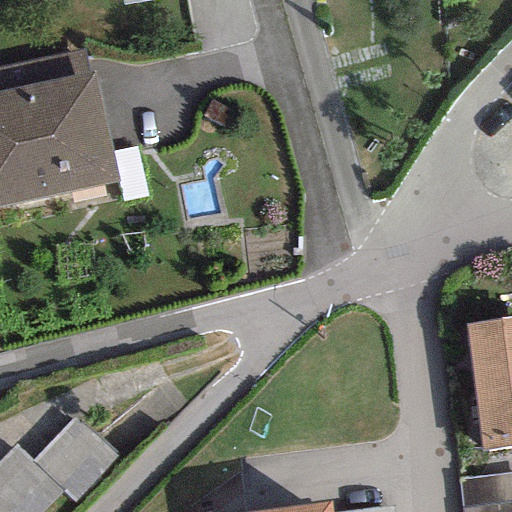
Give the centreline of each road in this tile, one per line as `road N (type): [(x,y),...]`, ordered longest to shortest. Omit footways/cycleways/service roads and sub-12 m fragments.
road 1 (residential): [(341,289),(0,403)]
road 2 (residential): [(341,289),(137,511)]
road 3 (residential): [(341,289),(265,0)]
road 4 (residential): [(511,84),(341,289)]
road 5 (residential): [(511,226),(341,289)]
